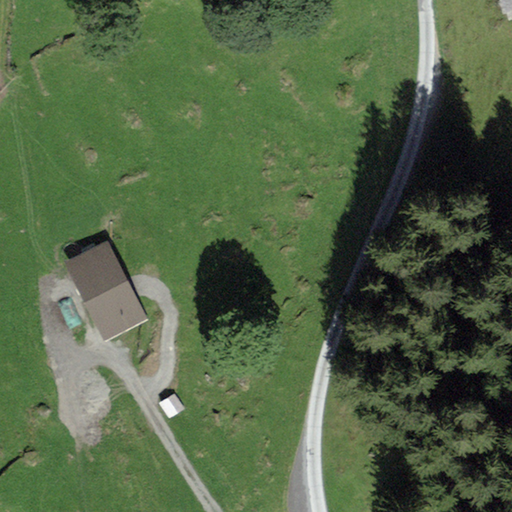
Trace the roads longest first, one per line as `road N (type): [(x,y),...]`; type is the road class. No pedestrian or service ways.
road 1 (residential): [(319,511),(313,409),(348,288),(418,119),(424,0)]
road 2 (track): [(214,511),(117,352)]
